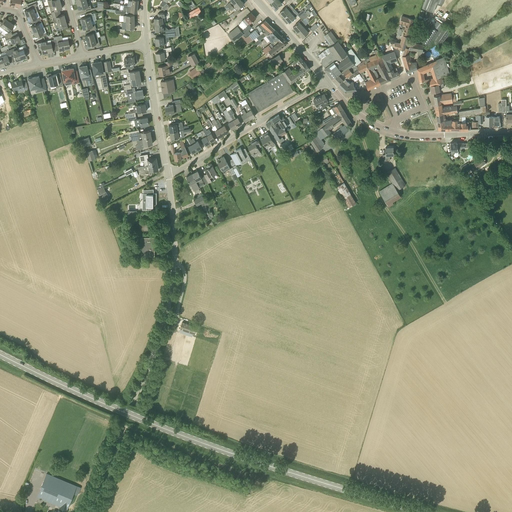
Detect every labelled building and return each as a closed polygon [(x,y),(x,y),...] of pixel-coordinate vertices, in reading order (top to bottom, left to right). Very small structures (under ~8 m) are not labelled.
[(238,9),(244,4),(240,0),(238,0),(229,8),(230,8),(232,10),(234,8),(236,10),(229,16),(231,18),(241,12),(238,9)] [(284,17),(290,12),(294,9),(290,4),(294,0),(293,0),(288,0),(286,3),(288,5),(280,12),(284,17)] [(433,12),(437,3),(437,0),(424,0),(422,8),(433,12)] [(88,4),(87,1),(77,4),(79,9),(85,8),(85,11),(91,9),(90,4),(88,4)] [(38,11),(36,6),(35,3),(28,6),(29,9),(24,11),(26,16),(37,12),(38,11)] [(60,3),(52,5),(54,11),(51,11),(52,14),(58,13),(60,12),(59,9),(62,8),(60,3)] [(127,11),(137,12),(137,7),(132,6),(133,5),(128,5),(124,4),(120,4),(119,10),(125,11),(127,11)] [(299,17),(305,12),(302,10),(298,14),(297,12),(293,15),(290,12),(284,17),(289,23),(298,15),(299,17)] [(40,20),(39,17),(37,12),(26,16),(29,21),(33,19),(34,22),(40,20)] [(93,18),(91,12),(85,14),(86,17),(80,19),(82,24),(92,21),(91,18),(93,18)] [(247,25),(256,18),(251,12),(243,20),(247,25)] [(298,32),(304,27),(306,24),(304,22),(303,21),(308,16),(305,12),(299,17),(301,19),(293,27),(298,32)] [(54,23),(65,20),(64,14),(59,16),(58,13),(52,14),(53,18),(52,18),(54,23)] [(165,24),(165,17),(166,17),(167,17),(167,13),(157,13),(158,18),(154,18),(155,25),(163,24),(165,24)] [(404,49),(413,20),(402,16),(400,22),(406,24),(401,43),(395,42),(391,41),(392,46),(404,49)] [(0,26),(4,29),(9,22),(5,19),(2,23),(0,21),(0,26)] [(33,32),(41,29),(39,23),(41,22),(40,20),(34,22),(36,25),(31,27),(33,32)] [(67,25),(65,20),(54,23),(55,28),(56,31),(62,30),(62,26),(67,25)] [(261,30),(264,28),(265,29),(270,25),(265,20),(255,28),(256,29),(251,33),(248,30),(242,36),(248,44),(254,39),(259,35),(258,34),(262,31),(261,30)] [(96,29),(95,24),(92,24),(92,21),(82,24),(83,29),(89,28),(90,31),(95,29),(96,29)] [(438,31),(442,25),(437,21),(432,27),(438,31)] [(12,34),(10,30),(14,25),(9,22),(4,29),(8,32),(5,34),(6,36),(12,34)] [(166,27),(163,27),(163,24),(155,25),(156,32),(164,31),(165,31),(166,33),(172,33),(175,28),(175,29),(174,28),(172,28),(171,29),(169,29),(166,27)] [(302,37),(311,30),(313,32),(318,27),(316,25),(315,24),(310,28),(309,27),(306,30),(304,27),(298,32),(302,37)] [(237,26),(227,34),(234,42),(242,36),(248,30),(251,28),(249,25),(242,31),(241,30),(242,28),(240,25),(238,27),(237,26)] [(265,29),(266,30),(263,33),(262,31),(258,34),(259,35),(254,39),(256,42),(254,43),(256,46),(262,42),(260,40),(263,38),(267,35),(275,29),(270,25),(265,29)] [(432,39),(439,44),(449,31),(442,25),(438,31),(432,39)] [(432,39),(438,31),(432,27),(425,37),(426,37),(431,41),(432,39)] [(47,35),(46,32),(43,34),(41,29),(33,32),(35,37),(40,35),(41,38),(47,35)] [(96,38),(98,37),(95,29),(90,31),(89,31),(90,34),(85,35),(87,41),(96,38)] [(284,39),(275,29),(267,35),(272,42),(276,39),(279,43),(284,39)] [(332,45),(337,41),(331,31),(325,35),(332,45)] [(172,37),(176,37),(175,32),(172,33),(166,33),(166,36),(163,37),(155,38),(155,41),(155,45),(156,45),(164,44),(164,40),(169,40),(169,37),(172,37)] [(20,40),(18,35),(13,37),(12,34),(6,36),(4,37),(8,45),(12,43),(20,40)] [(63,41),(61,35),(53,37),(54,40),(53,40),(55,46),(58,45),(59,50),(64,49),(63,41)] [(70,48),(69,43),(72,42),(70,36),(67,37),(68,40),(63,41),(64,49),(70,48)] [(100,45),(99,43),(97,43),(96,38),(87,41),(88,46),(93,44),(94,47),(100,45)] [(272,55),(288,42),(284,39),(279,43),(272,49),(269,51),(272,55)] [(46,44),(45,41),(45,40),(39,41),(40,42),(36,43),(38,49),(41,48),(42,53),(47,52),(46,44)] [(53,40),(51,40),(51,43),(46,44),(47,52),(53,51),(52,46),(55,46),(53,40)] [(349,68),(353,73),(358,69),(357,66),(356,66),(354,64),(358,61),(349,50),(346,52),(337,41),(332,45),(329,47),(332,52),(323,60),(323,62),(326,67),(324,68),(326,71),(332,78),(337,74),(338,76),(340,74),(343,72),(345,71),(349,68)] [(423,44),(415,43),(413,51),(418,51),(416,62),(412,62),(409,54),(408,55),(402,56),(407,72),(417,68),(425,51),(421,51),(423,44)] [(25,45),(22,46),(23,49),(18,51),(21,59),(26,57),(24,52),(27,51),(25,45)] [(269,51),(272,49),(269,45),(262,50),(265,54),(269,51)] [(17,47),(8,50),(11,57),(14,56),(16,61),(21,59),(18,51),(17,48),(17,47)] [(157,60),(168,58),(168,54),(169,54),(168,52),(172,51),(172,50),(171,47),(165,48),(166,52),(164,52),(156,53),(157,60)] [(6,51),(7,54),(1,56),(4,65),(10,63),(8,58),(11,57),(8,50),(6,51)] [(376,79),(378,78),(381,83),(381,84),(391,79),(378,51),(375,52),(376,54),(378,58),(370,62),(366,64),(369,69),(371,68),(376,79)] [(390,62),(397,60),(394,52),(381,56),(391,79),(399,75),(396,68),(393,70),(390,62)] [(199,62),(194,53),(188,56),(192,65),(199,62)] [(273,65),(282,60),(279,55),(270,60),(273,65)] [(124,58),(125,62),(124,63),(124,66),(123,66),(120,67),(120,70),(121,70),(126,69),(128,69),(134,68),(133,65),(135,65),(134,59),(137,59),(136,56),(124,58)] [(310,69),(300,57),(296,60),(298,62),(296,63),(298,65),(299,64),(302,67),(294,74),(289,67),(282,72),(289,84),(310,69)] [(171,73),(170,65),(174,64),(172,58),(165,62),(166,65),(158,66),(159,71),(160,71),(161,75),(171,73)] [(269,61),(267,59),(256,66),(257,68),(269,61)] [(425,81),(429,80),(430,86),(439,84),(437,78),(441,77),(436,60),(417,68),(417,69),(420,82),(425,81)] [(108,86),(105,72),(103,72),(101,61),(93,63),(95,73),(100,73),(101,77),(103,88),(108,86)] [(365,82),(368,89),(381,83),(378,78),(376,79),(371,68),(369,69),(366,64),(364,65),(362,62),(356,64),(360,72),(366,70),(371,79),(365,82)] [(93,78),(90,69),(87,70),(87,66),(86,67),(86,66),(86,65),(85,65),(84,65),(84,66),(83,66),(79,67),(81,76),(85,75),(86,80),(93,78)] [(191,80),(201,73),(204,70),(201,66),(198,69),(197,67),(189,73),(191,77),(189,78),(191,80)] [(79,82),(77,71),(74,71),(73,68),(69,69),(66,70),(62,70),(64,81),(65,81),(65,85),(80,82),(79,82)] [(353,73),(349,68),(345,71),(343,72),(343,73),(347,77),(353,73)] [(129,79),(140,77),(139,71),(129,72),(128,69),(126,69),(121,70),(122,74),(126,73),(128,79),(129,79)] [(282,72),(248,93),(259,111),(293,91),(289,84),(282,72)] [(63,86),(61,76),(57,77),(57,74),(51,75),(51,73),(46,74),(48,82),(49,81),(50,86),(55,84),(56,87),(63,86)] [(338,84),(343,81),(338,76),(337,74),(332,78),(338,84)] [(28,80),(31,89),(35,88),(36,92),(46,90),(44,80),(43,78),(39,79),(39,76),(32,78),(32,77),(27,78),(28,80)] [(140,77),(129,79),(130,85),(124,86),(124,90),(126,89),(131,88),(131,85),(141,83),(140,77)] [(353,85),(348,85),(350,83),(347,80),(348,79),(347,77),(345,79),(343,81),(338,84),(338,85),(345,92),(357,90),(353,85)] [(441,91),(440,88),(444,87),(443,83),(442,77),(441,77),(437,78),(439,84),(430,86),(431,92),(441,91)] [(175,92),(172,79),(161,81),(163,93),(164,92),(165,98),(175,92)] [(15,81),(15,82),(12,83),(13,87),(14,90),(17,89),(23,87),(24,90),(28,89),(26,82),(23,83),(22,80),(18,81),(18,80),(15,81)] [(131,88),(126,89),(127,92),(131,92),(133,99),(144,97),(142,90),(134,92),(134,88),(131,89),(131,88)] [(217,95),(220,99),(224,96),(225,98),(225,99),(228,97),(226,93),(225,92),(224,90),(217,95)] [(328,101),(324,94),(313,99),(319,109),(326,105),(324,103),(328,101)] [(434,96),(435,105),(442,105),(453,103),(452,103),(451,95),(451,94),(440,95),(434,96)] [(214,104),(220,100),(220,99),(217,95),(211,99),(213,102),(214,104)] [(235,108),(238,106),(233,98),(230,100),(235,108)] [(501,99),(501,100),(501,103),(502,112),(506,112),(506,122),(511,121),(511,110),(509,110),(509,105),(506,105),(506,99),(501,99)] [(180,103),(180,100),(172,101),(173,105),(165,106),(167,114),(180,112),(178,104),(180,103)] [(337,112),(342,108),(339,103),(331,108),(334,114),(322,121),(322,122),(315,127),(315,126),(313,128),(314,129),(313,130),(315,133),(320,129),(330,122),(339,116),(337,112)] [(145,104),(136,106),(138,112),(146,111),(145,104)] [(250,119),(255,116),(251,109),(248,111),(246,107),(244,104),(242,105),(250,119)] [(245,122),(250,119),(242,105),(239,107),(241,110),(239,111),(241,115),(245,122)] [(458,112),(456,105),(453,106),(449,106),(442,107),(442,105),(435,105),(436,115),(446,114),(455,113),(458,112)] [(486,112),(485,106),(480,106),(480,108),(477,109),(458,111),(459,117),(465,116),(478,115),(483,115),(486,115),(486,112)] [(242,124),(238,117),(235,119),(233,116),(234,113),(230,107),(226,109),(237,127),(242,124)] [(329,129),(342,121),(345,125),(343,126),(341,124),(339,126),(340,128),(334,133),(338,138),(349,131),(346,127),(349,126),(352,124),(342,108),(337,112),(339,116),(330,122),(320,129),(315,133),(317,135),(313,137),(314,138),(309,141),(317,152),(321,149),(321,148),(324,146),(323,144),(324,143),(321,139),(331,132),(329,129)] [(237,127),(226,109),(223,111),(225,116),(227,120),(228,119),(229,122),(228,123),(232,130),(237,127)] [(282,129),(284,128),(286,126),(288,125),(285,120),(285,119),(283,115),(280,117),(279,115),(272,118),(276,123),(278,122),(281,128),(282,129)] [(141,126),(149,124),(147,117),(136,120),(136,116),(128,118),(129,121),(135,120),(136,127),(141,126)] [(460,130),(460,122),(466,122),(465,116),(459,117),(459,120),(452,120),(452,123),(451,123),(451,125),(450,125),(450,130),(460,130)] [(280,129),(276,123),(272,118),(266,123),(279,143),(284,140),(281,136),(287,133),(284,128),(282,129),(281,128),(280,129)] [(214,119),(211,121),(215,127),(216,130),(215,131),(219,137),(224,135),(215,121),(214,119)] [(229,132),(224,125),(222,127),(217,119),(215,121),(224,135),(229,132)] [(450,130),(450,125),(451,125),(451,123),(452,123),(452,120),(452,119),(445,120),(445,119),(437,120),(439,130),(450,130)] [(468,121),(466,122),(460,122),(460,130),(468,130),(470,130),(470,124),(468,125),(468,121)] [(170,132),(189,129),(188,125),(183,126),(182,122),(173,124),(173,125),(169,126),(170,132)] [(215,140),(211,133),(209,134),(205,127),(203,128),(204,130),(203,131),(204,132),(210,142),(215,140)] [(184,137),(183,133),(191,131),(190,128),(189,129),(170,132),(171,138),(175,138),(175,139),(184,137)] [(151,137),(150,131),(139,133),(139,130),(131,131),(132,141),(137,140),(140,139),(151,137)] [(210,142),(204,132),(203,133),(202,133),(204,137),(202,139),(205,145),(210,142)] [(276,145),(274,143),(268,132),(262,135),(263,137),(261,139),(265,146),(266,146),(270,144),(271,146),(272,145),(273,147),(276,145)] [(151,137),(140,139),(141,142),(135,145),(136,150),(143,149),(142,145),(144,145),(152,144),(151,137)] [(192,153),(197,150),(191,140),(189,137),(187,138),(191,145),(188,147),(192,153)] [(197,150),(202,147),(198,141),(196,142),(193,138),(191,140),(197,150)] [(253,157),(261,153),(258,147),(261,145),(257,139),(254,141),(254,142),(251,144),(248,146),(253,157)] [(189,156),(188,154),(185,146),(182,140),(179,141),(181,147),(179,149),(180,152),(174,153),(174,154),(175,160),(181,159),(183,159),(183,158),(189,156)] [(457,143),(457,142),(450,143),(451,153),(455,153),(455,152),(458,151),(458,148),(470,147),(470,146),(468,143),(457,143)] [(393,159),(393,147),(385,148),(386,155),(382,155),(383,161),(387,161),(390,160),(390,159),(393,159)] [(230,155),(235,165),(240,162),(240,161),(246,158),(247,162),(251,160),(248,153),(245,148),(248,154),(244,155),(240,148),(236,150),(237,152),(235,153),(235,152),(230,155)] [(95,159),(92,149),(86,151),(89,161),(95,159)] [(320,158),(337,186),(344,183),(335,168),(338,166),(329,152),(320,158)] [(149,165),(157,164),(156,160),(155,158),(151,159),(151,158),(148,158),(147,155),(140,156),(141,161),(144,161),(145,166),(149,165)] [(228,166),(223,157),(220,158),(222,161),(218,163),(222,170),(223,172),(224,172),(227,170),(229,169),(232,175),(234,179),(238,177),(233,169),(232,167),(230,168),(229,166),(228,166)] [(477,167),(485,161),(482,158),(474,164),(475,164),(477,167)] [(216,173),(211,163),(208,165),(209,167),(205,169),(208,174),(204,176),(208,183),(215,179),(213,175),(216,173)] [(149,165),(145,166),(138,167),(139,174),(148,172),(150,172),(150,173),(153,172),(153,171),(157,170),(157,168),(158,168),(157,164),(149,165)] [(397,190),(405,185),(395,168),(386,173),(392,183),(397,190)] [(192,174),(198,184),(203,181),(201,178),(202,178),(198,171),(197,171),(196,170),(195,171),(195,172),(192,174)] [(199,188),(197,184),(198,184),(192,174),(189,175),(188,175),(187,175),(187,176),(186,177),(190,184),(194,191),(198,188),(199,188)] [(356,203),(344,183),(337,186),(347,204),(343,206),(345,211),(346,210),(349,208),(349,207),(356,203)] [(105,191),(103,187),(98,190),(100,195),(101,194),(103,200),(108,197),(105,191)] [(146,193),(146,209),(148,209),(155,209),(155,206),(155,205),(158,205),(158,193),(155,193),(155,189),(146,190),(146,193)] [(201,193),(196,196),(197,198),(194,201),(197,206),(201,203),(204,202),(202,196),(201,193)] [(155,256),(155,236),(141,237),(141,256),(155,256)] [(197,327),(182,322),(180,329),(195,334),(197,327)] [(68,509),(77,486),(46,474),(39,492),(37,496),(60,506),(57,511),(54,511),(53,511),(65,511),(67,509),(68,509)]
